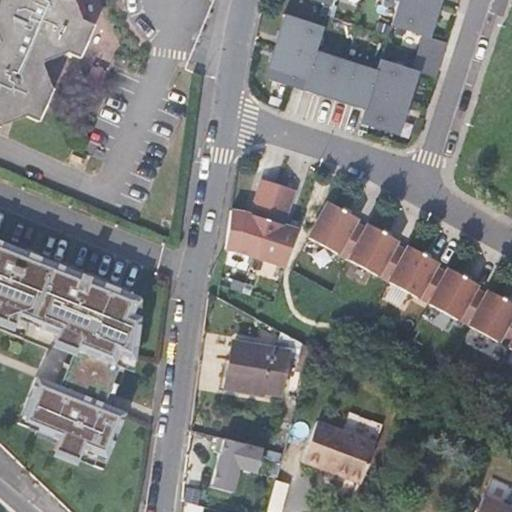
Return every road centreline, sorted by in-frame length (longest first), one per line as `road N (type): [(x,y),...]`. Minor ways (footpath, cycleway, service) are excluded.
road 1 (residential): [(163,511),(217,120)]
road 2 (residential): [(217,120),(413,183)]
road 3 (residential): [(413,183),(430,156),(479,0)]
road 4 (residential): [(217,120),(238,0)]
